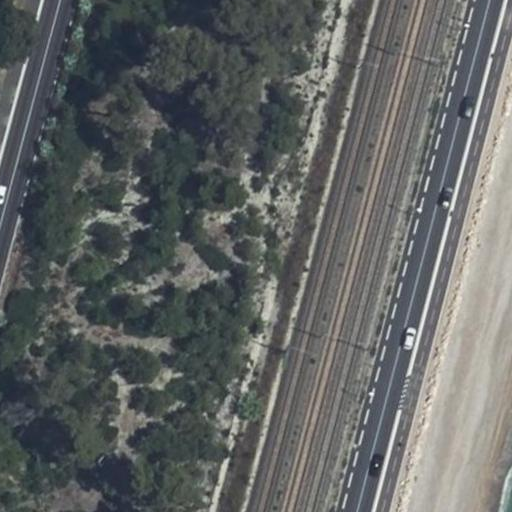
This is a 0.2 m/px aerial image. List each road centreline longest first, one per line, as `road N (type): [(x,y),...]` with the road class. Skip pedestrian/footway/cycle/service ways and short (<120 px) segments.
road 1 (primary): [(358,511),(491,0)]
road 2 (primary): [(0,203),(55,0)]
